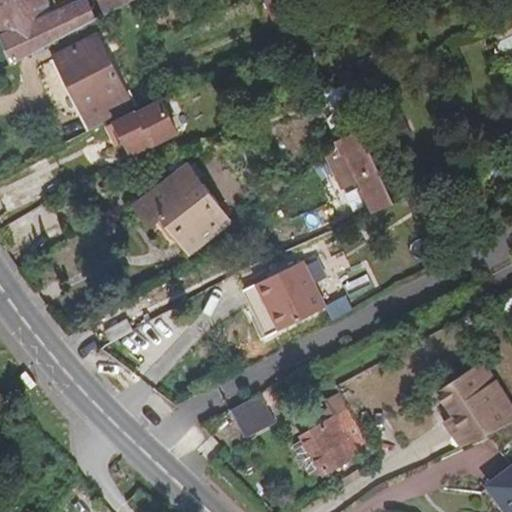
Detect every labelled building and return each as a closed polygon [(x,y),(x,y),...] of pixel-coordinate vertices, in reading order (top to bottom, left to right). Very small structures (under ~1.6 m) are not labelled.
[(49,5),(47,0),(0,0),(0,41),(10,65),(97,20),(88,0),(86,0),(53,14),(41,20),(37,9),(49,5)] [(140,0),(100,0),(108,15),(140,0)] [(317,36),(300,0),(265,0),(283,47),(284,49),(317,36)] [(53,14),(49,5),(37,9),(41,20),(53,14)] [(329,52),(323,33),(317,36),(284,49),(292,65),(329,52)] [(135,109),(99,36),(54,58),(91,131),(135,109)] [(380,53),(357,61),(362,75),(385,67),(380,53)] [(361,131),(341,87),(324,93),(334,113),(328,119),(338,141),(361,131)] [(159,104),(139,113),(152,140),(147,143),(150,149),(175,136),(159,104)] [(114,150),(122,146),(112,126),(139,113),(139,112),(104,129),(114,150)] [(139,113),(112,126),(122,146),(125,153),(147,143),(152,140),(139,113)] [(393,204),(361,131),(338,141),(336,143),(326,154),(336,179),(354,171),(373,213),(393,204)] [(185,191),(174,178),(139,204),(157,228),(165,222),(187,252),(230,219),(214,198),(206,203),(193,185),(185,191)] [(48,204),(7,224),(17,243),(57,223),(48,204)] [(327,307),(304,260),(257,283),(281,330),(327,307)] [(281,330),(257,283),(244,290),(268,337),(281,330)] [(511,315),(511,293),(498,301),(489,305),(499,323),(511,315)] [(104,332),(110,343),(131,331),(126,321),(104,332)] [(437,392),(452,414),(445,420),(463,449),(511,425),(511,405),(504,393),(487,363),(437,392)] [(0,388),(0,408),(8,404),(0,388)] [(277,422),(261,394),(230,410),(245,438),(277,422)] [(346,411),(337,394),(324,401),(328,408),(324,411),(330,421),(346,411)] [(368,449),(346,411),(330,421),(301,437),(303,440),(322,471),(325,475),(368,449)] [(322,471),(303,440),(293,446),(297,455),(296,460),(301,468),(306,470),(312,478),(322,471)] [(470,451),(372,491),(380,511),(478,471),(470,451)] [(511,511),(511,468),(488,486),(506,511),(511,511)]
